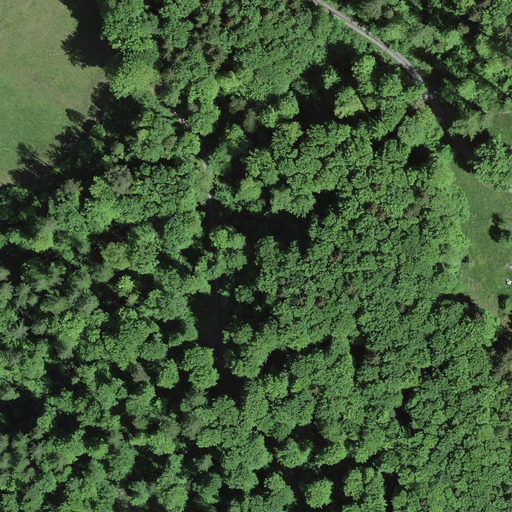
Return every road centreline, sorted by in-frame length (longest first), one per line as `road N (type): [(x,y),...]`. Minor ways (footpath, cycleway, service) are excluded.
road 1 (unclassified): [(151,19),(160,84),(210,178),(224,353),(309,511)]
road 2 (track): [(315,0),(410,67),(455,140),(511,186)]
